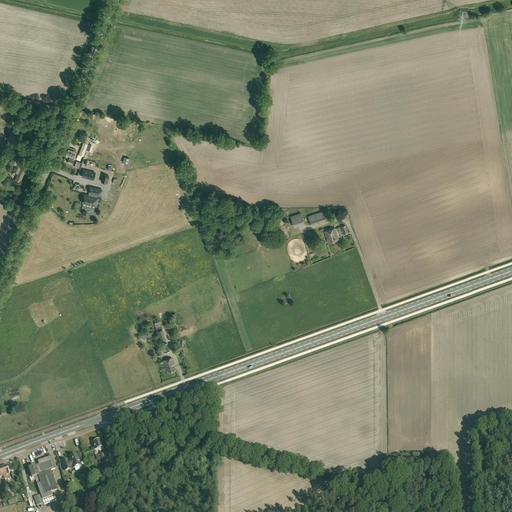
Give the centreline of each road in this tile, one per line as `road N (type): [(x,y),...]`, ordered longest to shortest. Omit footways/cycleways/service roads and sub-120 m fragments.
road 1 (primary): [(0,455),(511,271)]
road 2 (tertiary): [(0,286),(114,0)]
